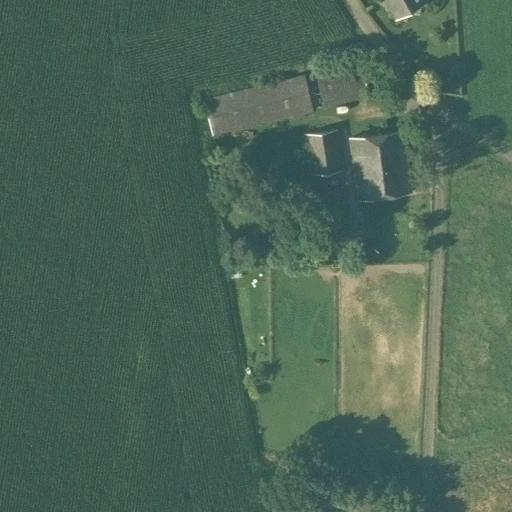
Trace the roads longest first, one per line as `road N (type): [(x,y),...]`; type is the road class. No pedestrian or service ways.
road 1 (unclassified): [(425,511),(438,146),(424,104)]
road 2 (unclassified): [(424,104),(349,0)]
